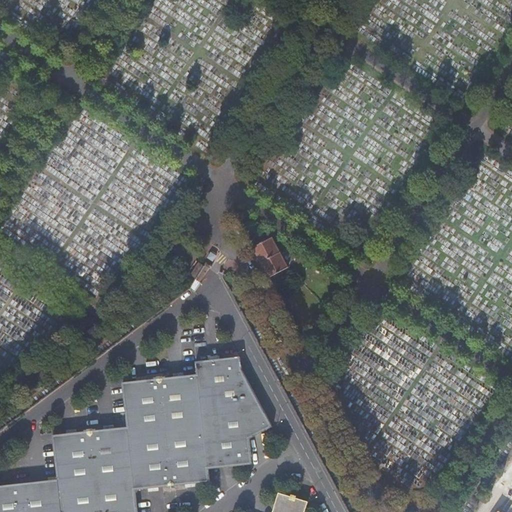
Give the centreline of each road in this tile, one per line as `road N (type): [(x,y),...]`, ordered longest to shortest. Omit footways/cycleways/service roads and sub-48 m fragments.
road 1 (unclassified): [(212,286),(0,439)]
road 2 (unclassified): [(212,286),(304,450)]
